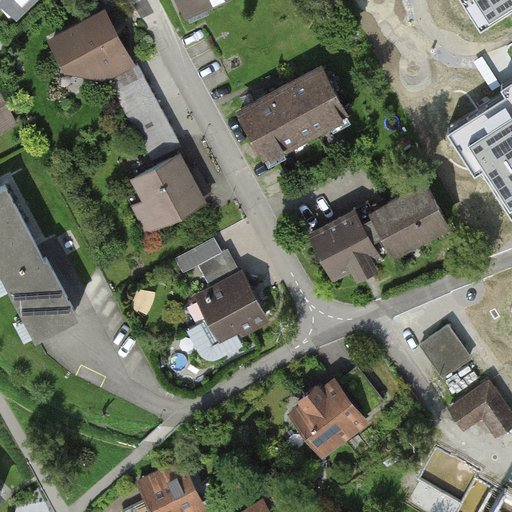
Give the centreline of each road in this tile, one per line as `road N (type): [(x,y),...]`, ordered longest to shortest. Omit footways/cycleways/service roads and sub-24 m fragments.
road 1 (residential): [(149,0),(328,337)]
road 2 (residential): [(328,337),(511,266)]
road 3 (residential): [(186,414),(328,337)]
